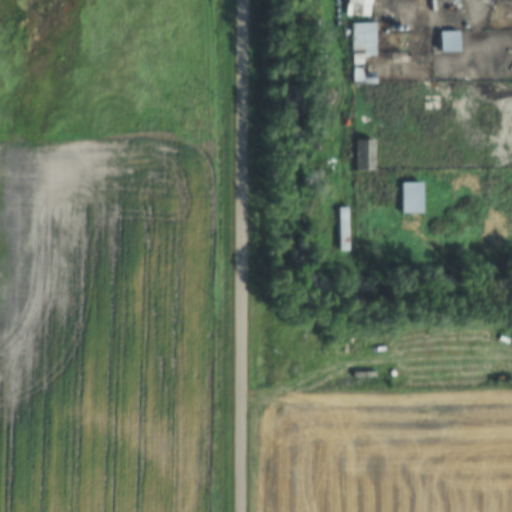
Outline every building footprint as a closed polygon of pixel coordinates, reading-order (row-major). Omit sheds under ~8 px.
[(367,16),(367,0),(343,0),(343,16),(367,16)] [(437,0),(438,8),(457,8),(456,0),(437,0)] [(348,23),(348,84),(373,84),(373,23),(348,23)] [(436,52),(455,52),(455,31),(436,31),(436,52)] [(370,140),(351,140),(351,170),(370,170),(370,140)] [(397,213),(418,213),(418,182),(397,182),(397,213)] [(345,206),(335,206),(335,250),(345,250),(345,206)]
